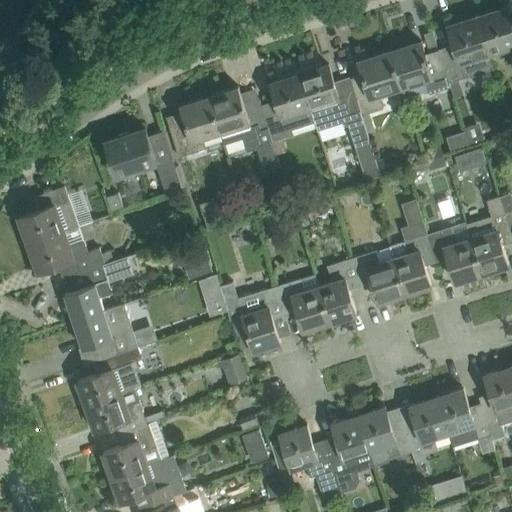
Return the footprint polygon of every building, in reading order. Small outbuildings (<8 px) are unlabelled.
[(511,25),(506,7),(477,16),(488,52),(504,47),(509,63),(511,61),(511,25)] [(493,68),(488,52),(477,16),(448,25),(456,50),(441,55),(439,48),(438,49),(450,86),(453,96),(463,93),(458,79),(478,72),(493,68)] [(390,51),(401,85),(425,78),(429,93),(450,86),(438,49),(425,53),(422,41),(390,51)] [(379,92),(401,85),(390,51),(359,61),(363,73),(351,77),(351,76),(350,77),(350,76),(349,76),(352,84),(361,114),(370,111),(384,107),(379,92)] [(352,84),(337,88),(329,64),(321,66),(321,67),(300,74),(313,116),(315,123),(334,117),(349,125),(366,179),(381,174),(367,132),(361,114),(352,84)] [(298,121),(313,116),(300,74),(279,81),(278,80),(271,82),(279,107),(263,112),(272,139),(288,134),(293,132),(292,129),(300,126),(298,121)] [(258,97),(244,102),(239,86),(209,95),(221,132),(224,142),(242,136),(247,151),(258,147),(265,171),(280,166),(272,139),(263,112),(258,97)] [(179,156),(198,150),(206,148),(202,137),(221,132),(209,95),(180,104),(182,109),(185,121),(171,126),(170,125),(169,125),(179,156)] [(121,135),(105,140),(117,174),(156,161),(167,194),(183,189),(163,129),(162,129),(162,130),(148,135),(146,127),(131,132),(129,128),(128,128),(128,129),(121,132),(120,131),(119,131),(121,135)] [(424,150),(427,160),(443,155),(440,145),(424,150)] [(478,164),(486,161),(482,147),(473,150),(478,164)] [(396,154),(378,159),(381,172),(400,167),(396,154)] [(446,165),(443,155),(427,160),(430,169),(446,165)] [(291,202),(285,179),(272,183),(278,205),(291,202)] [(64,230),(78,225),(68,193),(65,184),(34,195),(34,196),(40,194),(44,206),(19,215),(29,243),(64,230)] [(112,210),(123,206),(119,192),(107,196),(112,210)] [(511,236),(504,213),(505,213),(499,195),(486,199),(491,214),(467,223),(471,238),(470,238),(481,272),(509,263),(502,244),(511,240),(511,236)] [(200,202),(209,228),(224,223),(215,197),(200,202)] [(306,211),(319,207),(315,197),(303,201),(294,203),(297,214),(306,211)] [(436,261),(427,233),(416,198),(402,202),(413,237),(403,241),(389,245),(393,258),(404,292),(431,284),(425,264),(436,261)] [(293,203),(279,207),(284,223),(297,219),(293,203)] [(453,225),(427,233),(436,261),(448,257),(455,280),(481,272),(470,238),(458,242),(453,225)] [(70,245),(64,230),(29,243),(39,270),(64,261),(68,273),(62,275),(63,276),(64,275),(102,263),(115,258),(111,249),(102,252),(99,246),(88,250),(84,240),(70,245)] [(351,257),(360,285),(372,281),(378,301),(404,292),(393,258),(381,262),(377,249),(351,257)] [(206,250),(183,258),(190,280),(214,272),(206,250)] [(318,285),(329,320),(357,312),(349,288),(360,285),(351,257),(326,265),(331,281),(318,285)] [(99,297),(112,292),(108,280),(102,263),(64,275),(65,277),(71,275),(76,289),(65,292),(69,305),(71,304),(76,319),(104,309),(99,297)] [(276,285),(285,313),(297,309),(304,329),(329,320),(318,285),(305,289),(301,277),(276,285)] [(273,317),(285,313),(276,285),(250,293),(238,297),(243,313),(231,317),(241,348),(252,345),(254,349),(281,340),(273,317)] [(213,314),(227,309),(222,291),(207,296),(213,314)] [(104,309),(76,319),(81,333),(79,334),(83,346),(83,347),(94,343),(98,357),(92,359),(92,360),(138,345),(133,329),(124,303),(104,309)] [(133,329),(138,345),(158,338),(153,323),(133,329)] [(132,360),(142,357),(138,345),(92,360),(99,358),(103,370),(78,379),(80,385),(81,384),(88,405),(121,393),(127,391),(134,388),(133,386),(140,384),(132,360)] [(229,383),(247,378),(239,352),(216,361),(217,367),(220,366),(223,365),(229,383)] [(511,415),(508,404),(511,402),(511,367),(511,365),(485,374),(493,398),(481,402),(483,408),(488,425),(503,421),(511,417),(511,415)] [(448,430),(453,446),(491,434),(488,425),(483,408),(471,412),(464,387),(437,396),(448,430)] [(121,393),(88,405),(92,416),(91,417),(95,429),(115,422),(121,420),(125,431),(148,423),(148,422),(166,416),(163,409),(144,416),(134,388),(127,391),(121,393)] [(448,430),(437,396),(411,404),(418,429),(407,432),(406,433),(412,450),(411,450),(413,456),(414,456),(416,460),(426,457),(424,453),(437,449),(432,435),(448,430)] [(388,458),(411,450),(412,450),(406,433),(407,432),(405,426),(393,430),(385,406),(359,414),(369,448),(383,444),(388,458)] [(257,413),(239,419),(243,429),(261,423),(257,413)] [(375,465),(369,448),(359,414),(333,422),(340,447),(329,450),(340,485),(342,491),(354,488),(360,478),(357,471),(375,465)] [(156,446),(151,430),(148,423),(125,431),(129,442),(103,451),(105,456),(106,456),(113,476),(162,458),(157,445),(156,446)] [(326,444),(315,448),(307,424),(280,432),(282,437),(284,444),(273,448),(279,468),(291,465),(291,466),(305,461),(309,476),(310,479),(317,476),(322,491),(339,485),(340,485),(329,450),(327,444),(326,444)] [(252,462),(269,456),(260,428),(243,434),(252,462)] [(150,502),(165,497),(173,494),(185,490),(173,454),(169,455),(162,458),(113,476),(118,488),(117,488),(121,500),(146,491),(150,502)] [(511,476),(511,463),(502,467),(506,479),(511,476)] [(502,473),(494,476),(496,485),(505,482),(502,473)] [(278,480),(267,482),(269,497),(281,496),(278,480)] [(438,484),(425,489),(430,507),(444,502),(438,484)] [(196,511),(192,500),(198,498),(194,486),(185,490),(173,494),(165,497),(169,508),(158,511),(196,511)]
